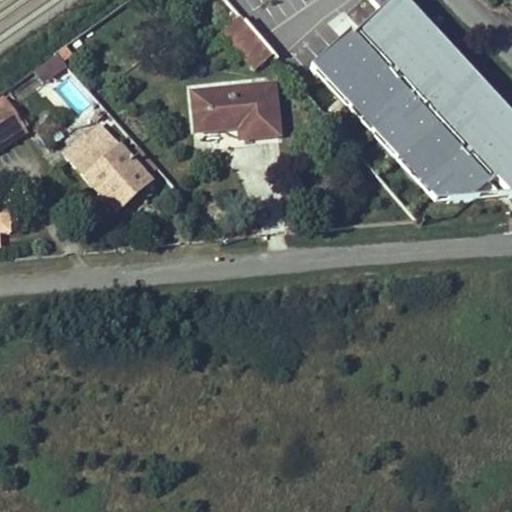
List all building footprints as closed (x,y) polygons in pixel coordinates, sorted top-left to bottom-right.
[(264,7),(243,24),(273,57),(312,101),(332,83),(264,7)] [(243,24),(241,21),(225,36),(256,71),(273,57),(243,24)] [(465,129),(424,79),(378,118),(420,167),(465,129)] [(273,88),(191,95),(194,133),(239,129),(240,140),(277,137),(273,88)] [(2,100),(0,101),(0,154),(28,135),(2,100)] [(101,130),(88,141),(106,161),(119,150),(101,130)] [(106,161),(88,141),(87,139),(65,157),(102,199),(96,205),(102,211),(107,207),(113,213),(130,199),(126,195),(144,179),(119,150),(106,161)] [(147,183),(144,179),(126,195),(130,199),(147,183)]
